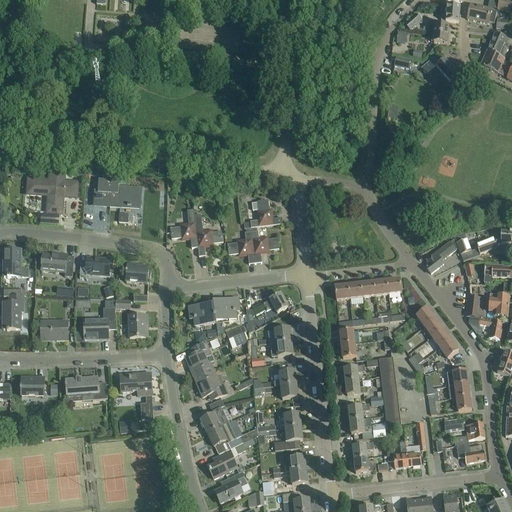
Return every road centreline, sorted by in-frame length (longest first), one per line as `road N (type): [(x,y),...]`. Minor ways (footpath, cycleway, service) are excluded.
road 1 (unclassified): [(0,144),(281,176)]
road 2 (residential): [(332,493),(308,275)]
road 3 (unclassified): [(366,192),(374,70),(386,37),(422,0)]
road 4 (residential): [(0,234),(148,249),(166,262),(167,288)]
road 5 (unclassified): [(281,176),(281,0)]
road 6 (residential): [(167,356),(0,358)]
road 7 (residential): [(332,493),(497,477)]
road 8 (residential): [(200,511),(167,356)]
road 9 (residential): [(167,288),(308,275)]
